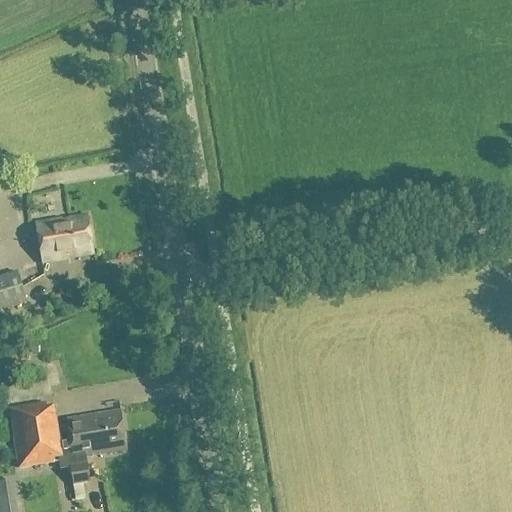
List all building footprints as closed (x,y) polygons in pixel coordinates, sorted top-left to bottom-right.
[(41,266),(94,256),(87,217),(34,226),(41,266)] [(0,277),(0,322),(2,322),(0,316),(0,310),(25,304),(16,273),(0,277)] [(85,289),(73,292),(76,305),(88,302),(85,289)] [(1,369),(26,373),(29,357),(4,352),(1,369)] [(46,406),(9,412),(18,469),(55,464),(46,406)] [(109,435),(125,433),(121,411),(66,419),(68,428),(63,429),(64,440),(97,435),(97,434),(109,433),(109,435)] [(64,440),(63,429),(53,430),(58,463),(68,461),(71,485),(88,482),(84,457),(127,451),(125,433),(109,435),(109,433),(97,434),(97,435),(64,440)] [(0,484),(0,511),(16,511),(12,483),(0,484)]
